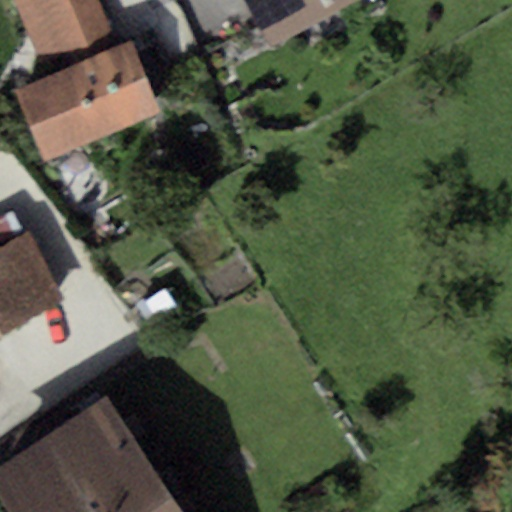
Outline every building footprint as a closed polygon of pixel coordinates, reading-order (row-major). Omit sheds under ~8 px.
[(61,72),(15,90),(45,162),(161,114),(130,41),(111,50),(104,33),(112,29),(100,0),(14,0),(40,61),(54,55),(61,72)] [(242,0),(269,51),(365,0),(242,0)] [(15,213),(0,219),(0,246),(23,233),(15,213)] [(0,334),(65,304),(29,230),(23,233),(0,246),(0,334)] [(183,511),(106,397),(0,468),(0,500),(8,511),(183,511)]
